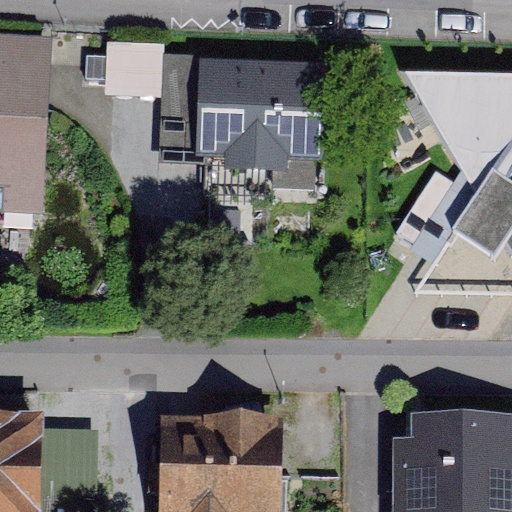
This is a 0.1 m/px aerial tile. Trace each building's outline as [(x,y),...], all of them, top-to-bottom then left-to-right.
[(109,44),(108,95),(164,96),(164,45),(109,44)] [(0,219),(39,222),(48,53),(0,50),(0,219)] [(210,60),(172,59),(169,164),(207,166),(207,156),(204,156),(207,66),(210,66),(210,60)] [(210,66),(207,66),(204,156),(207,156),(236,157),(236,168),(291,170),(292,159),(329,160),(333,70),(210,66)] [(511,79),(410,81),(480,197),(419,297),(511,297),(511,79)] [(511,511),(511,426),(416,427),(416,452),(399,452),(399,511),(511,511)] [(285,511),(287,430),(178,428),(176,511),(285,511)] [(41,511),(43,432),(0,430),(0,511),(41,511)] [(103,511),(105,433),(43,432),(41,511),(103,511)]
